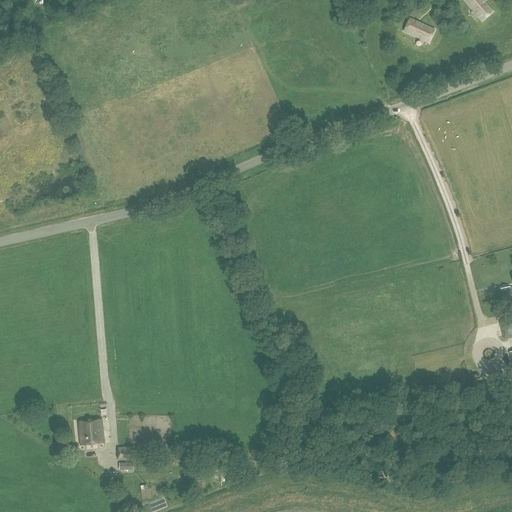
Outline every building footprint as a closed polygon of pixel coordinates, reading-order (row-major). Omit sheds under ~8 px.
[(482,0),(464,0),(482,20),(492,12),(482,0)] [(410,19),(404,31),(429,42),(434,30),(410,19)] [(511,306),(511,299),(511,293),(511,292),(511,288),(510,289),(510,288),(502,290),(505,308),(511,306)] [(509,344),(511,342),(511,319),(503,322),(509,344)] [(81,446),(103,444),(101,420),(79,422),(81,446)] [(148,478),(147,472),(157,471),(156,460),(140,462),(141,474),(143,473),(143,478),(148,478)]
